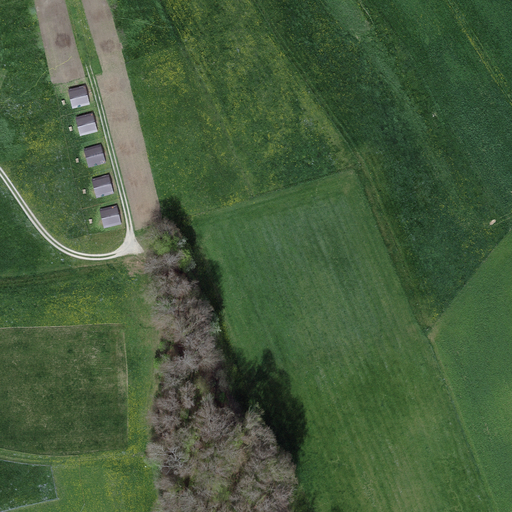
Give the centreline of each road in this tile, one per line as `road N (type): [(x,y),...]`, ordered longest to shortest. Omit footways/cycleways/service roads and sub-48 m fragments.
road 1 (track): [(0,457),(36,463),(128,455),(149,511)]
road 2 (track): [(0,168),(57,246),(93,262)]
